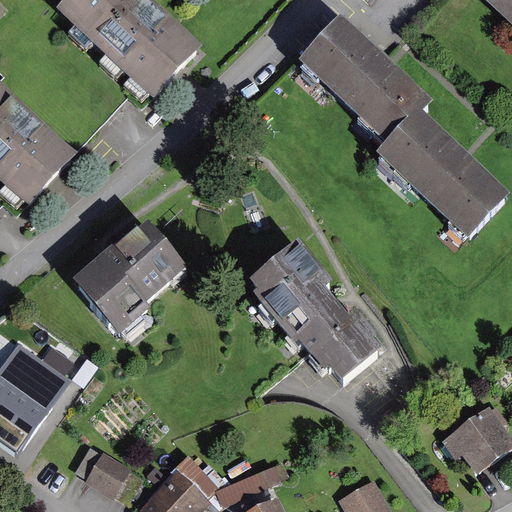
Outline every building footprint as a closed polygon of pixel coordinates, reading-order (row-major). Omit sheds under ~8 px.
[(153,104),(200,53),(142,0),(65,0),(53,13),(153,104)] [(511,0),(488,0),(488,1),(511,22),(511,0)] [(434,106),(339,18),(298,62),(386,144),(376,155),(468,240),(509,195),(424,116),(434,106)] [(0,179),(29,207),(78,156),(0,82),(0,179)] [(142,300),(181,270),(147,226),(74,283),(116,336),(121,332),(128,342),(150,325),(141,314),(149,308),(142,300)] [(345,387),(381,358),(373,349),(378,345),(359,321),(352,327),(329,299),(336,294),(301,251),(251,291),(257,300),(254,303),(263,315),(259,318),(275,337),(281,333),(296,351),(302,347),(330,380),(335,376),(345,387)] [(0,370),(0,449),(14,459),(71,378),(20,342),(0,370)] [(481,477),(511,454),(511,436),(491,409),(444,443),(458,462),(465,456),(481,477)] [(84,487),(112,504),(131,474),(103,457),(84,487)] [(137,511),(138,511),(205,511),(216,502),(211,497),(228,479),(224,474),(220,478),(209,467),(203,473),(188,458),(137,511)] [(343,511),(390,511),(374,482),(338,502),(343,511)] [(241,511),(286,511),(278,493),(240,509),(241,511)]
